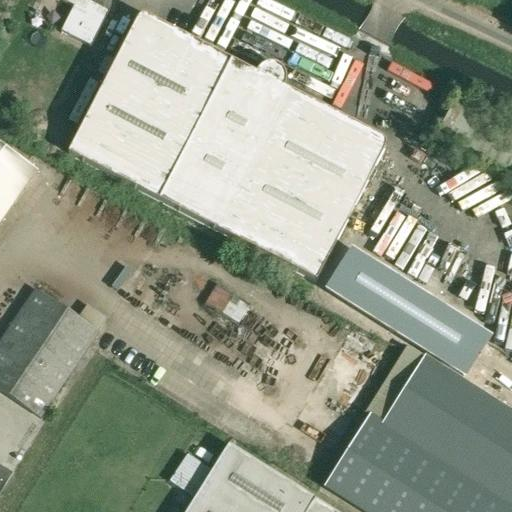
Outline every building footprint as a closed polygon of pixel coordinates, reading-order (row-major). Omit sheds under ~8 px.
[(59,0),(73,7),(60,32),(91,47),(109,10),(111,5),(111,2),(110,0),(59,0)] [(255,74),(147,18),(146,18),(146,17),(145,17),(144,17),(143,17),(142,17),(141,17),(140,17),(140,18),(139,18),(138,18),(138,19),(137,19),(137,20),(136,20),(136,21),(136,22),(67,155),(315,282),(384,150),(384,149),(384,148),(384,147),(385,147),(385,146),(384,146),(384,145),(384,144),(384,143),(384,142),(383,142),(383,141),(382,140),(382,139),(381,139),(381,138),(282,89),(282,88),(283,87),(283,86),(283,85),(284,85),(284,84),(284,83),(284,82),(284,81),(284,80),(284,79),(284,78),(284,77),(284,76),(283,75),(283,74),(283,73),(282,73),(282,72),(281,71),(280,70),(280,69),(279,69),(278,68),(277,67),(276,67),(275,66),(274,66),(273,66),(273,65),(272,65),(271,65),(270,65),(269,65),(268,65),(267,65),(266,65),(265,65),(265,66),(264,66),(263,66),(262,66),(262,67),(261,67),(261,68),(260,68),(259,69),(258,69),(258,70),(257,70),(257,71),(256,72),(256,73),(255,74)] [(511,178),(511,125),(455,97),(433,139),(511,178)] [(0,223),(37,172),(0,145),(0,223)] [(350,246),(326,285),(461,370),(486,332),(350,246)] [(106,319),(87,306),(78,318),(35,289),(0,341),(0,390),(6,394),(37,416),(40,417),(64,381),(65,380),(98,332),(106,319)] [(252,327),(261,305),(222,290),(213,311),(252,327)] [(511,412),(425,358),(424,358),(406,346),(364,413),(382,425),(382,424),(511,506),(511,412)] [(169,482),(194,498),(184,511),(335,511),(228,444),(211,470),(187,454),(169,482)] [(0,492),(12,473),(0,465),(0,492)]
